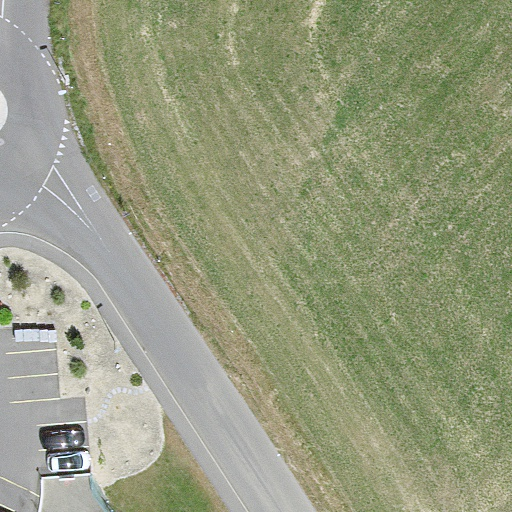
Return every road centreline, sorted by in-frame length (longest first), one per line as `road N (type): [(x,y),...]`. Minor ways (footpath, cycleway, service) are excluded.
road 1 (tertiary): [(17,152),(94,227),(271,511)]
road 2 (tertiary): [(17,152),(35,121),(35,86),(18,55),(0,44)]
